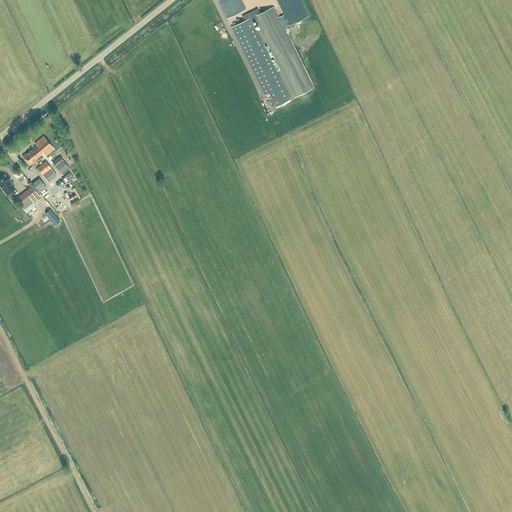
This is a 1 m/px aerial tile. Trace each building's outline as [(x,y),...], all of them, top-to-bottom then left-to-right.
[(246,9),(241,0),(218,0),(227,18),(246,9)] [(277,0),(290,25),(299,20),(308,16),(300,0),(277,0)] [(313,88),(273,6),(254,16),(294,97),(313,88)] [(45,155),(53,148),(44,135),(35,142),(36,144),(22,155),(30,165),(33,162),(33,161),(43,153),(45,155)] [(64,174),(70,169),(59,156),(52,161),(62,174),(63,173),(64,174)] [(37,167),(42,174),(51,168),(45,161),(37,167)] [(56,174),(51,168),(42,174),(48,181),(56,174)] [(20,187),(27,181),(20,173),(13,178),(20,187)] [(5,176),(4,175),(3,175),(2,174),(0,176),(0,185),(7,194),(12,190),(9,186),(12,184),(8,179),(9,179),(6,175),(5,176)] [(45,186),(39,178),(32,183),(38,192),(45,186)] [(65,198),(71,195),(63,180),(57,183),(65,198)] [(25,191),(15,198),(24,210),(40,196),(32,186),(25,191)]
